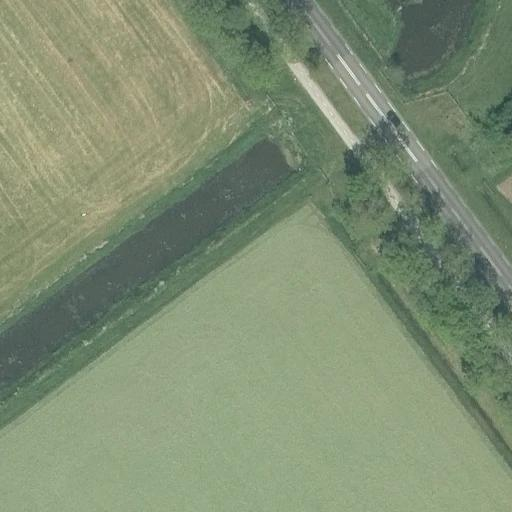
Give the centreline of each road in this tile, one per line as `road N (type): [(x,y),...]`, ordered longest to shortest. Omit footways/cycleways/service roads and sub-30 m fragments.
road 1 (track): [(0,424),(354,145),(457,89),(485,57),(511,0)]
road 2 (primary): [(511,297),(290,0)]
